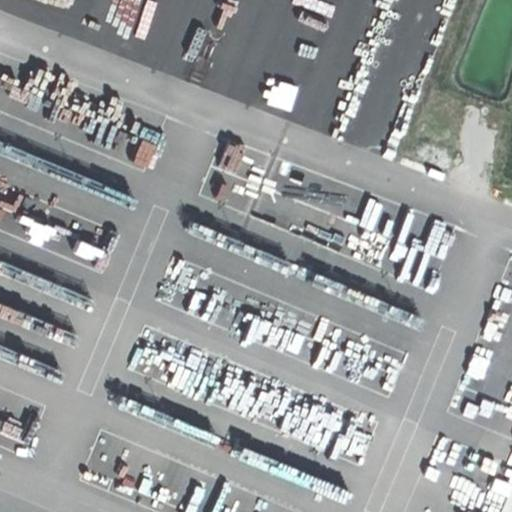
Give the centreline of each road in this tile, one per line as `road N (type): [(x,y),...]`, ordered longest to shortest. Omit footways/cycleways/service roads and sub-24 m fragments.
road 1 (unknown): [(34,481),(195,110)]
road 2 (unknown): [(365,511),(490,219)]
road 3 (unknown): [(490,219),(195,110)]
road 4 (unknown): [(195,110),(0,38)]
